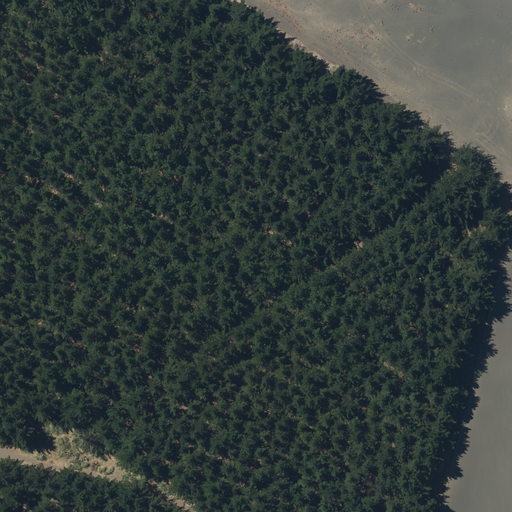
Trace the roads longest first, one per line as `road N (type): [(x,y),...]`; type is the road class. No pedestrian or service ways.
road 1 (unclassified): [(482,238),(398,227),(351,232),(23,453)]
road 2 (track): [(150,511),(23,453),(0,469)]
